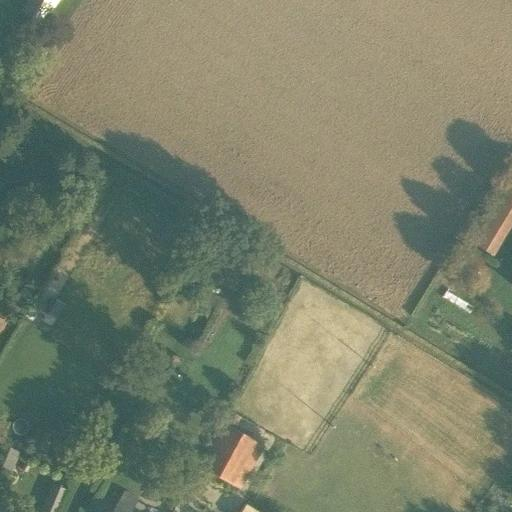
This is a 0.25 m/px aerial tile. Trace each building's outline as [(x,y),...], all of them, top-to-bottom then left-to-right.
[(48,15),(58,0),(27,0),(28,1),(39,9),(48,15)] [(48,15),(39,9),(32,19),(41,26),(48,15)] [(20,179),(8,199),(21,207),(33,188),(20,179)] [(494,255),(511,225),(511,180),(509,179),(470,241),(494,255)] [(201,288),(192,304),(210,314),(219,298),(216,296),(204,290),(201,288)] [(240,489),(263,447),(222,424),(199,466),(240,489)] [(48,483),(43,511),(60,511),(65,485),(48,483)] [(261,511),(244,502),(237,511),(261,511)]
